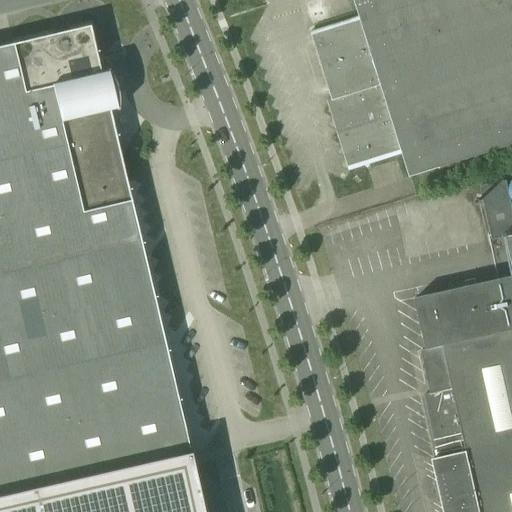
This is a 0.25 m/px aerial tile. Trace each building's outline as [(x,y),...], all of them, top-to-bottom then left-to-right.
[(511,145),(511,0),(355,0),(360,16),(311,31),(326,80),(325,93),(350,171),(404,154),(411,177),(511,145)] [(0,46),(0,493),(189,450),(89,26),(0,46)] [(493,240),(511,235),(511,200),(508,181),(481,187),(493,240)] [(433,459),(444,511),(511,511),(511,276),(416,298),(427,349),(422,351),(431,393),(425,395),(439,458),(433,459)] [(202,511),(189,450),(0,493),(0,511),(202,511)]
